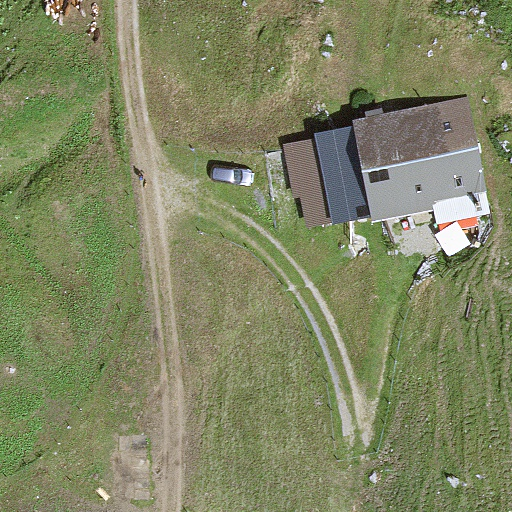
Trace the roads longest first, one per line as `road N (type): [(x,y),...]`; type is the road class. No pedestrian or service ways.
road 1 (track): [(126,0),(154,190),(211,208),(268,246),(313,302),(362,425),(422,235)]
road 2 (track): [(171,511),(171,349),(154,190)]
